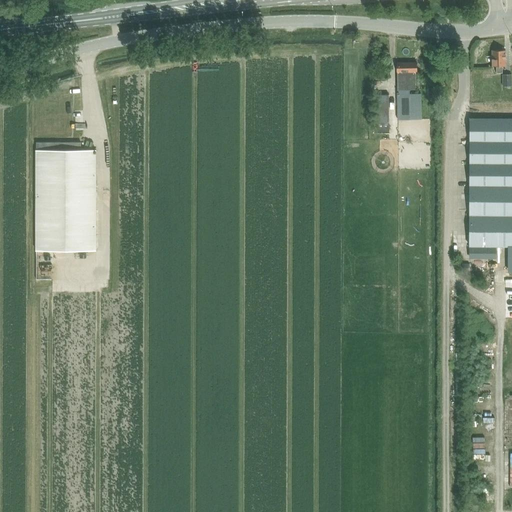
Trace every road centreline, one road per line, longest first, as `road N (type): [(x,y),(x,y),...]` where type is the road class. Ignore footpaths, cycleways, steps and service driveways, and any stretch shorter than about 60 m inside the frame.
road 1 (unclassified): [(0,77),(74,51),(200,29),(321,21),(506,28)]
road 2 (secondary): [(257,0),(0,30)]
road 3 (unknown): [(472,31),(453,124),(446,273)]
road 4 (unknown): [(446,273),(447,511)]
road 5 (unknown): [(499,511),(505,325),(477,290)]
